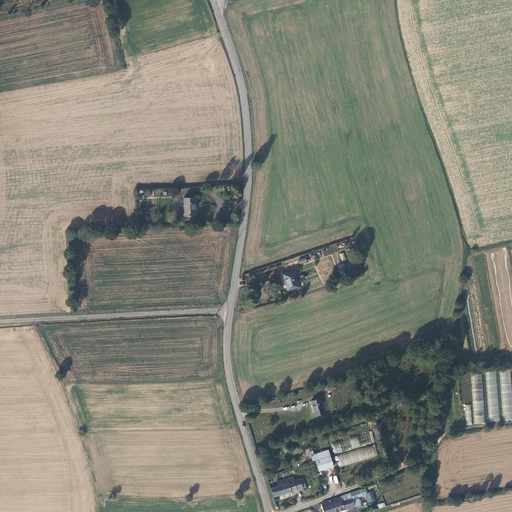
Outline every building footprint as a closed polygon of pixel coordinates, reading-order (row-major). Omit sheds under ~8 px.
[(197,215),(195,196),(183,197),(184,216),(197,215)] [(344,263),(338,265),(340,270),(353,265),(352,262),(345,265),(344,263)] [(283,273),(288,290),(300,286),(295,270),(283,273)] [(511,389),(510,370),(500,371),(505,421),(511,420),(511,389)] [(496,372),(486,373),(491,423),(501,422),(496,372)] [(483,374),(472,375),(475,424),(486,424),(483,374)] [(332,382),(325,384),(327,391),(334,389),(332,382)] [(310,401),(315,416),(325,413),(320,398),(310,401)] [(368,432),(331,443),(334,454),(372,443),(368,432)] [(371,446),(337,456),(340,466),(374,456),(371,446)] [(313,455),(311,448),(304,450),(306,458),(310,456),(313,455)] [(329,456),(327,450),(313,455),(315,460),(329,456)] [(315,460),(318,470),(333,466),(329,456),(315,460)] [(298,459),(300,465),(307,463),(305,457),(298,459)] [(288,493),(297,490),(294,480),(293,476),(275,481),(277,486),(269,488),(272,497),(279,495),(288,493)] [(299,479),(294,480),(297,490),(303,488),(300,479),(299,479)] [(365,495),(365,494),(363,489),(363,488),(320,503),(323,511),(339,511),(360,505),(358,498),(365,495)] [(375,501),(372,492),(367,494),(365,494),(365,495),(368,503),(375,501)]
